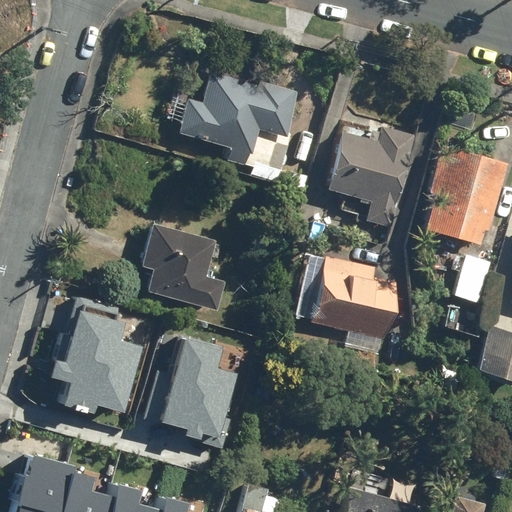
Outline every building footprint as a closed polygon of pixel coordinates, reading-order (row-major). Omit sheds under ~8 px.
[(188,94),(179,127),(229,141),(225,156),(278,171),(300,92),(210,67),(201,97),(188,94)] [(391,223),(414,132),(381,124),(380,128),(370,125),(368,133),(342,126),(328,184),(370,195),(364,217),(391,223)] [(508,163),(445,147),(424,228),(482,244),(485,231),(490,233),(508,163)] [(215,235),(153,219),(141,263),(152,266),(147,286),(217,305),(225,275),(205,270),(215,235)] [(373,271),(374,263),(325,252),(323,276),(318,298),(312,318),(382,335),(395,301),(395,279),(376,274),(377,272),(373,271)] [(455,296),(479,303),(490,260),(465,254),(455,296)] [(129,408),(187,424),(190,411),(211,417),(220,382),(202,376),(202,375),(214,328),(184,320),(183,322),(162,318),(151,357),(141,355),(129,408)] [(478,369),(511,379),(511,333),(492,327),(478,369)] [(253,343),(237,340),(229,378),(245,381),(253,343)] [(191,430),(184,462),(218,469),(226,428),(205,424),(203,432),(191,430)] [(47,511),(61,467),(64,468),(66,462),(23,451),(18,472),(14,470),(6,499),(9,500),(5,511),(47,511)] [(64,468),(61,467),(47,511),(99,511),(104,493),(82,486),(85,474),(64,468)] [(132,487),(108,481),(104,493),(99,511),(150,511),(152,506),(129,500),(132,487)] [(345,511),(417,511),(419,502),(348,483),(346,510),(345,511)] [(245,486),(237,511),(299,511),(302,503),(245,486)] [(482,511),(486,500),(458,492),(452,511),(482,511)] [(177,511),(180,501),(156,494),(152,506),(150,511),(177,511)]
